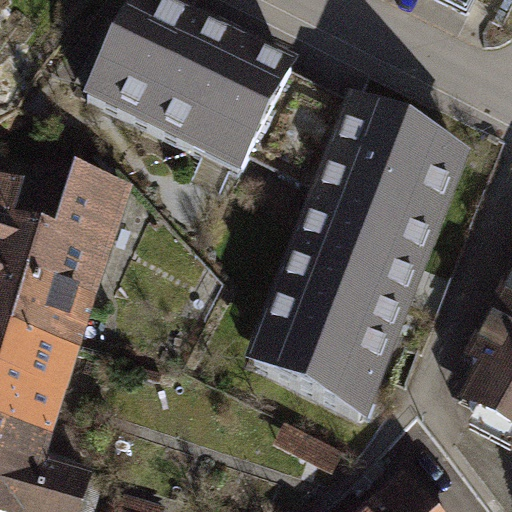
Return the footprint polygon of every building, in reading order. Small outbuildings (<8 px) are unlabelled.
[(392,0),(467,38),(486,0),(392,0)] [(295,81),(139,3),(93,96),(248,173),(253,164),(295,81)] [(295,81),(253,164),(325,201),(357,115),(295,81)] [(460,164),(357,115),(325,201),(256,372),(358,424),(460,164)] [(0,307),(85,333),(122,206),(64,189),(56,215),(41,211),(17,295),(0,289),(0,307)] [(0,289),(17,295),(41,211),(0,199),(0,289)] [(511,295),(474,367),(489,375),(470,411),(511,433),(511,295)] [(0,351),(73,373),(85,333),(0,307),(0,351)] [(5,439),(50,452),(73,373),(0,351),(0,396),(16,402),(5,439)] [(0,456),(5,439),(16,402),(0,396),(0,456)] [(5,439),(0,456),(0,511),(80,511),(89,483),(44,470),(50,452),(5,439)] [(423,511),(407,492),(383,511),(423,511)]
